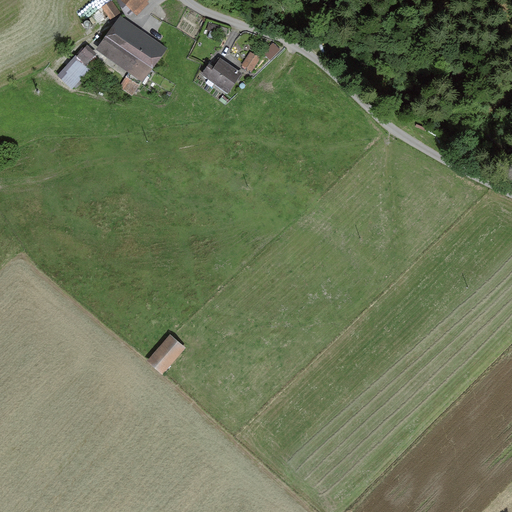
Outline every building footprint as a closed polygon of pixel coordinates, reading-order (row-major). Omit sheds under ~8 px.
[(121,0),(125,3),(122,7),(129,14),(142,0),(121,0)] [(102,7),(110,18),(117,13),(110,2),(102,7)] [(139,85),(148,72),(145,70),(159,50),(136,34),(138,31),(133,28),(132,31),(125,26),(111,25),(101,39),(106,43),(101,51),(121,65),(123,63),(128,66),(132,61),(135,64),(127,76),(139,85)] [(75,56),(58,75),(73,88),(97,59),(85,48),(77,57),(75,56)] [(248,57),(243,65),(250,68),(254,61),(248,57)] [(208,67),(203,74),(225,90),(237,74),(218,61),(212,70),(208,67)] [(138,87),(124,77),(118,85),(132,95),(138,87)] [(169,336),(149,359),(161,370),(181,347),(169,336)]
